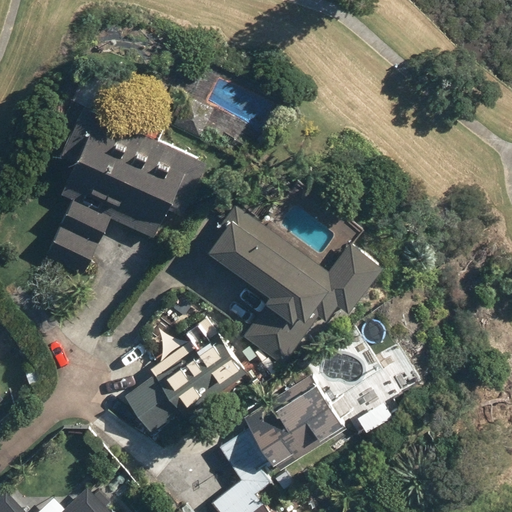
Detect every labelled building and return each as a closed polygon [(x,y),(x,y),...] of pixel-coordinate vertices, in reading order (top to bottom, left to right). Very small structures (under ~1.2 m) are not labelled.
[(215,106),(186,95),(176,121),(206,132),(215,106)] [(87,102),(67,148),(82,154),(66,189),(73,192),(48,249),(91,267),(114,215),(155,233),(176,185),(193,193),(209,155),(87,102)] [(266,131),(230,114),(221,133),(256,151),(266,131)] [(324,271),(235,205),(200,253),(260,297),(251,309),(256,313),(240,335),(279,364),(305,329),(295,322),(319,289),(347,309),(379,265),(346,241),(324,271)] [(117,398),(150,438),(243,363),(204,315),(139,367),(146,375),(117,398)] [(282,471),(344,421),(304,371),(242,420),(245,424),(222,443),(244,471),(267,452),(276,464),(282,471)] [(20,511),(0,491),(0,511),(109,511),(105,507),(111,502),(88,477),(50,511),(20,511)] [(211,501),(219,511),(311,511),(306,506),(299,511),(268,511),(261,503),(240,477),(211,501)]
